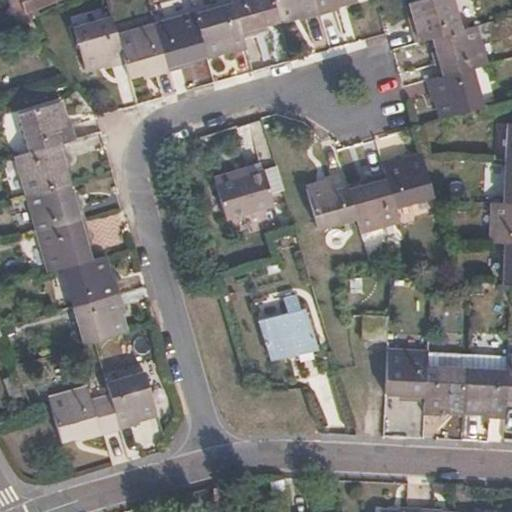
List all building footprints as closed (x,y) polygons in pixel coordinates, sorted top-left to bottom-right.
[(17,26),(32,19),(30,13),(58,0),(20,0),(21,1),(9,6),(17,26)] [(280,25),(273,0),(230,0),(233,9),(242,42),(263,35),(262,30),(280,25)] [(301,24),(319,19),(313,0),(273,0),(280,25),(299,19),(301,24)] [(313,0),(319,19),(337,14),(336,9),(355,3),(354,0),(313,0)] [(410,27),(415,45),(434,40),(460,32),(450,0),(425,0),(409,5),(415,24),(410,27)] [(233,9),(194,20),(204,59),(223,53),(225,59),(245,53),(242,42),(233,9)] [(194,20),(156,31),(169,74),(189,69),(188,63),(204,59),(194,20)] [(117,42),(112,24),(74,34),(85,73),(103,68),(104,72),(124,66),(117,42)] [(483,67),(471,29),(460,32),(434,40),(439,59),(432,61),(437,80),(472,70),(483,67)] [(169,74),(156,31),(117,42),(124,66),(128,81),(149,75),(150,80),(169,74)] [(437,80),(428,82),(433,101),(438,100),(444,119),(483,108),(472,70),(437,80)] [(69,146),(80,143),(76,124),(71,124),(67,107),(26,117),(36,155),(69,146)] [(74,166),(69,146),(36,155),(23,158),(34,197),(73,186),(68,168),(74,166)] [(394,208),(433,197),(423,161),(422,158),(404,164),(403,159),(382,166),(386,178),(394,208)] [(268,207),(256,170),(209,185),(220,222),(268,207)] [(355,218),(348,194),(343,176),(323,182),(324,187),(306,192),(317,230),(355,218)] [(398,221),(394,208),(386,178),(367,183),(368,188),(348,194),(355,218),(359,233),(398,221)] [(79,207),(73,186),(34,197),(44,234),(89,221),(85,206),(79,207)] [(496,204),(495,244),(508,245),(511,245),(511,204),(505,204),(496,204)] [(89,221),(44,234),(55,273),(68,270),(94,263),(89,244),(95,242),(89,221)] [(68,270),(78,307),(122,296),(118,277),(112,278),(107,259),(94,263),(68,270)] [(78,307),(89,347),(95,345),(127,337),(123,318),(127,315),(122,296),(78,307)] [(314,350),(304,313),(257,327),(268,363),(314,350)] [(362,317),(362,345),(387,345),(388,318),(362,317)] [(426,372),(427,358),(387,356),(385,396),(404,396),(404,402),(425,403),(426,372)] [(468,360),(427,358),(426,372),(467,374),(468,360)] [(508,362),(468,360),(467,374),(507,375),(508,362)] [(465,413),(467,374),(426,372),(425,403),(424,418),(444,418),(444,412),(465,413)] [(507,375),(467,374),(465,413),(485,414),(484,420),(505,421),(506,407),(507,375)] [(109,397),(119,432),(139,426),(138,419),(154,415),(143,377),(107,387),(109,397)] [(80,442),(119,432),(109,397),(90,401),(87,393),(49,404),(59,442),(79,436),(80,442)]
